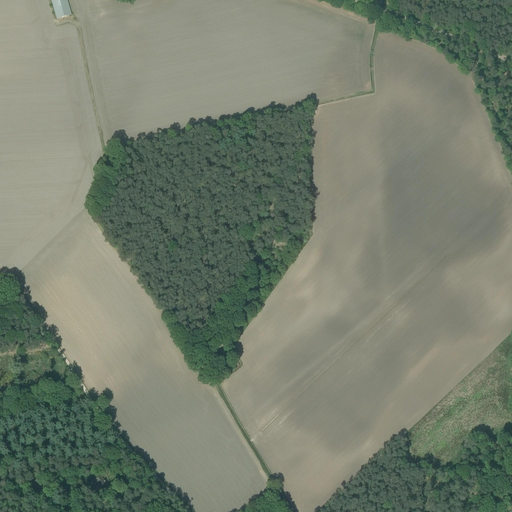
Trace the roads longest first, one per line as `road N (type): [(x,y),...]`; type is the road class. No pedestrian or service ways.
road 1 (track): [(0,284),(12,283),(111,429),(188,511)]
road 2 (unclassified): [(511,62),(356,0)]
